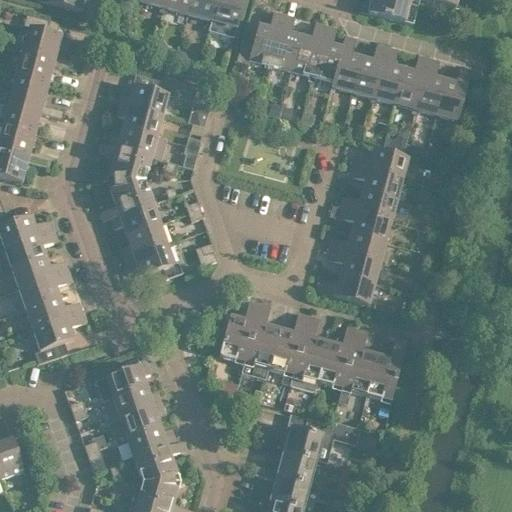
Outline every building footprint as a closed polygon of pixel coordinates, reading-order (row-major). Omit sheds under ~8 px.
[(35,0),(35,2),(76,13),(79,0),(35,0)] [(135,0),(135,2),(157,8),(155,12),(159,13),(162,0),(135,0)] [(163,9),(184,15),(188,0),(162,0),(159,13),(162,14),(163,9)] [(204,25),(207,26),(214,0),(188,0),(184,15),(205,21),(204,25)] [(214,0),(207,26),(206,31),(231,38),(241,0),(214,0)] [(368,0),(365,14),(401,24),(407,0),(368,0)] [(239,41),(233,64),(244,67),(246,60),(265,65),(264,69),(266,70),(280,16),(270,13),(266,29),(255,27),(251,44),(239,41)] [(25,29),(18,54),(48,62),(49,57),(53,58),(58,36),(43,32),(46,22),(23,16),(20,27),(25,29)] [(270,66),(287,71),(296,37),(286,35),(290,19),(280,16),(266,70),(269,71),(270,66)] [(305,80),(307,81),(322,27),(311,24),(306,40),(296,37),(287,71),(306,76),(305,80)] [(312,78),(329,82),(338,48),(328,46),(332,30),(322,27),(307,81),(311,82),(312,78)] [(332,88),(350,93),(359,59),(349,57),(353,41),(341,37),(338,48),(339,48),(330,82),(329,82),(326,92),(330,93),(332,88)] [(163,45),(160,40),(154,38),(151,48),(161,51),(163,45)] [(366,102),(369,103),(384,49),(373,46),(368,62),(359,59),(350,93),(367,97),(366,102)] [(374,99),(391,104),(400,71),(390,68),(394,52),(384,49),(369,103),(372,104),(374,99)] [(174,62),(184,65),(185,59),(183,53),(176,52),(174,62)] [(45,87),(50,67),(58,69),(61,60),(53,58),(49,57),(48,62),(18,54),(13,74),(8,72),(7,77),(45,87)] [(407,113),(411,114),(425,60),(415,57),(411,73),(400,71),(391,104),(408,108),(407,113)] [(200,58),(198,68),(208,71),(210,65),(207,60),(200,58)] [(61,60),(58,69),(70,73),(73,63),(61,60)] [(415,110),(432,114),(441,82),(431,79),(435,63),(425,60),(411,114),(413,115),(415,110)] [(441,82),(432,114),(451,119),(449,124),(453,125),(467,71),(456,68),(451,84),(441,82)] [(11,81),(6,102),(35,110),(36,106),(40,107),(45,87),(7,77),(6,80),(11,81)] [(169,98),(172,87),(149,81),(146,91),(131,87),(128,98),(120,95),(117,106),(163,119),(164,116),(159,115),(164,96),(169,98)] [(197,91),(197,94),(194,104),(192,111),(204,114),(209,97),(209,94),(197,91)] [(0,122),(0,127),(32,136),(37,116),(45,118),(48,109),(40,107),(36,106),(35,110),(6,102),(0,123),(0,122)] [(274,118),(277,108),(267,105),(264,115),(274,118)] [(119,130),(153,139),(157,121),(162,122),(163,119),(117,106),(114,117),(121,119),(119,130)] [(274,118),(286,121),(288,111),(277,108),(274,118)] [(48,109),(45,118),(57,121),(60,112),(48,109)] [(297,124),(309,127),(312,116),(300,113),(297,124)] [(320,121),(318,129),(326,132),(328,124),(320,121)] [(350,124),(346,135),(358,139),(361,127),(350,124)] [(0,152),(22,158),(23,155),(27,156),(32,136),(0,127),(0,152)] [(160,131),(158,140),(162,142),(181,147),(185,134),(162,127),(160,131)] [(401,151),(406,131),(396,128),(393,139),(383,136),(380,146),(401,151)] [(105,148),(152,160),(152,158),(148,157),(153,139),(119,130),(116,140),(108,138),(105,148)] [(367,143),(379,146),(383,134),(370,131),(367,143)] [(184,139),(182,147),(195,150),(197,143),(184,139)] [(97,145),(94,155),(111,160),(105,184),(141,183),(146,163),(151,164),(152,160),(105,148),(97,145)] [(180,155),(193,159),(195,150),(182,147),(180,155)] [(348,167),(403,182),(403,179),(399,178),(404,159),(370,150),(367,161),(351,157),(348,167)] [(24,164),(32,166),(34,158),(27,156),(23,155),(22,158),(0,152),(0,180),(19,185),(24,164)] [(34,158),(32,166),(45,169),(47,161),(34,158)] [(161,172),(170,175),(172,166),(164,164),(161,172)] [(359,193),(393,202),(397,184),(402,185),(403,182),(348,167),(345,178),(362,182),(359,193)] [(100,224),(108,222),(154,206),(153,202),(148,203),(141,183),(105,184),(113,208),(97,214),(100,224)] [(163,193),(166,201),(174,198),(171,190),(163,193)] [(337,209),(392,224),(393,220),(388,219),(393,202),(359,193),(356,203),(340,199),(337,209)] [(182,208),(185,217),(198,213),(195,204),(182,208)] [(120,229),(123,239),(157,227),(151,211),(156,209),(154,206),(108,222),(112,232),(120,229)] [(348,235),(381,244),(386,226),(391,227),(392,224),(337,209),(330,207),(327,218),(334,220),(350,225),(348,235)] [(5,225),(1,213),(0,213),(0,245),(1,247),(0,247),(0,250),(50,234),(46,224),(30,229),(26,217),(5,225)] [(198,213),(185,217),(188,225),(200,220),(198,213)] [(426,232),(428,225),(420,223),(418,230),(426,232)] [(118,251),(122,262),(168,245),(167,242),(162,244),(157,227),(123,239),(126,249),(118,251)] [(0,254),(3,253),(9,271),(42,259),(38,249),(53,244),(50,234),(0,250),(0,254)] [(326,251),(381,266),(382,262),(377,261),(381,244),(348,235),(345,245),(329,240),(326,251)] [(168,245),(122,262),(125,272),(134,269),(137,280),(151,275),(155,284),(180,275),(176,266),(171,268),(165,250),(169,248),(168,245)] [(197,250),(200,258),(212,254),(209,246),(197,250)] [(337,276),(370,285),(375,267),(380,268),(381,266),(326,251),(323,261),(340,266),(337,276)] [(10,288),(11,292),(64,274),(61,264),(45,269),(42,259),(9,271),(15,287),(10,288)] [(17,294),(23,311),(56,300),(53,290),(68,285),(64,274),(11,292),(12,295),(17,294)] [(314,292),(370,307),(371,304),(365,302),(370,285),(337,276),(334,287),(317,282),(314,292)] [(56,300),(23,311),(29,328),(24,330),(25,334),(78,315),(75,305),(60,310),(56,300)] [(227,317),(216,356),(233,361),(234,358),(242,360),(257,304),(246,301),(241,321),(227,317)] [(267,307),(257,304),(242,360),(251,363),(250,366),(265,370),(275,330),(262,326),(267,307)] [(289,334),(275,330),(265,370),(280,374),(281,371),(290,373),(305,316),(294,314),(289,334)] [(78,315),(25,334),(26,336),(31,334),(37,352),(32,354),(36,366),(65,356),(61,344),(71,341),(67,331),(82,326),(78,315)] [(299,379),(314,383),(324,343),(310,339),(316,319),(305,316),(290,373),(300,376),(299,379)] [(331,384),(339,386),(354,330),(344,327),(338,347),(324,343),(314,383),(330,387),(331,384)] [(347,392),(362,396),(373,356),(359,353),(365,332),(354,330),(339,386),(348,389),(347,392)] [(378,397),(388,400),(403,343),(392,340),(387,360),(373,356),(362,396),(378,400),(378,397)] [(102,380),(109,399),(142,388),(139,377),(147,375),(143,365),(120,373),(116,362),(93,370),(97,381),(102,380)] [(215,393),(232,397),(235,384),(219,379),(215,393)] [(107,424),(112,422),(158,406),(154,395),(146,398),(142,388),(109,399),(100,403),(107,424)] [(69,414),(81,409),(79,403),(66,407),(69,414)] [(118,424),(124,441),(157,429),(154,419),(162,416),(158,406),(112,422),(113,425),(118,424)] [(69,414),(71,422),(84,418),(81,409),(69,414)] [(280,454),(317,464),(318,461),(312,459),(317,438),(323,439),(327,427),(303,421),(301,432),(287,428),(280,454)] [(126,460),(127,462),(172,446),(169,437),(161,439),(157,429),(124,441),(130,458),(126,460)] [(0,479),(20,472),(22,479),(34,474),(26,451),(15,455),(9,439),(0,442),(0,479)] [(84,455),(96,451),(93,443),(81,447),(84,455)] [(131,461),(139,482),(176,482),(168,458),(184,452),(180,443),(172,446),(127,462),(127,463),(131,461)] [(84,455),(86,462),(98,458),(96,451),(84,455)] [(317,464),(280,454),(275,473),(266,471),(264,479),(273,482),(276,483),(277,478),(305,486),(310,465),(316,467),(317,464)] [(115,467),(106,470),(109,479),(118,476),(115,467)] [(254,468),(252,472),(251,476),(264,479),(266,471),(254,468)] [(338,469),(332,493),(341,496),(348,472),(338,469)] [(267,502),(304,511),(305,510),(299,508),(305,486),(277,478),(276,483),(273,482),(267,502)] [(132,507),(152,511),(185,511),(186,511),(170,506),(176,482),(139,482),(132,507)] [(107,500),(116,502),(118,493),(110,491),(107,500)] [(304,511),(267,502),(264,511),(304,511)]
